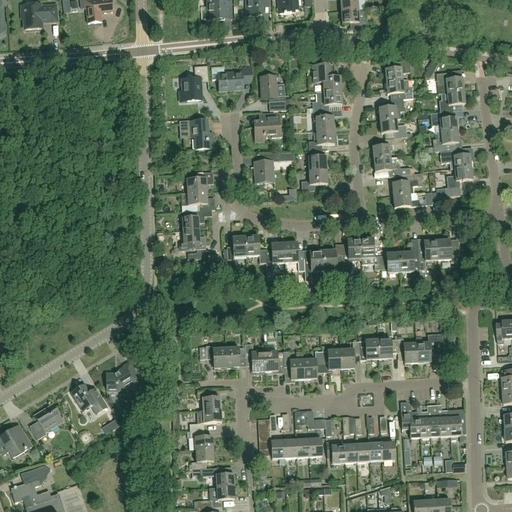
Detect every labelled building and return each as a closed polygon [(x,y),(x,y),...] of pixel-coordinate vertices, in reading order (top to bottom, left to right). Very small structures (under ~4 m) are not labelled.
[(92,0),(79,0),(81,11),(86,11),(87,25),(101,24),(100,15),(113,14),(111,0),(110,0),(93,2),(92,0)] [(205,0),(206,22),(224,21),(224,8),(231,8),(230,0),(205,0)] [(262,5),(269,4),(268,0),(245,0),(246,18),(262,18),(262,5)] [(277,0),(278,16),(294,15),(294,12),(298,12),(297,0),(293,0),(292,0),(277,0)] [(341,13),(358,12),(356,0),(351,0),(352,0),(340,1),(341,13)] [(24,21),(25,31),(41,30),(41,24),(43,24),(43,23),(46,23),(46,24),(57,23),(56,7),(40,8),(40,6),(22,8),(22,21),(24,21)] [(358,12),(341,13),(342,26),(354,25),(354,32),(366,31),(366,24),(365,13),(358,13),(358,12)] [(411,75),(409,63),(384,65),(386,84),(390,84),(403,83),(403,82),(402,76),(411,75)] [(335,79),(335,73),(334,66),(313,68),(313,75),(314,85),(315,85),(323,84),(324,94),(342,93),(341,79),(335,79)] [(183,93),(180,93),(181,104),(194,103),(202,102),(202,99),(201,84),(209,84),(208,68),(195,69),(196,80),(183,81),(183,93)] [(242,74),(225,75),(224,69),(212,70),(213,82),(219,81),(220,93),(244,92),(243,85),(253,84),(252,69),(242,70),(242,74)] [(447,95),(464,94),(463,80),(450,82),(449,75),(437,76),(438,88),(439,88),(440,96),(447,95)] [(277,94),(276,80),(261,81),(262,99),(269,99),(269,105),(286,104),(286,93),(277,94)] [(390,84),(386,84),(387,97),(400,96),(401,102),(404,102),(413,101),(412,89),(409,89),(408,83),(408,82),(403,82),(403,83),(390,84)] [(313,104),(313,110),(308,111),(308,115),(313,114),(322,113),(330,113),(329,107),(342,106),(342,93),(324,94),(316,95),(316,104),(313,104)] [(440,96),(441,103),(440,103),(440,115),(443,115),(453,114),(452,108),(465,106),(464,94),(447,95),(440,96)] [(404,102),(401,102),(391,103),(392,110),(379,111),(380,123),(397,122),(400,121),(399,114),(405,114),(404,102)] [(322,113),(313,114),(314,124),(316,124),(317,134),(325,133),(334,133),(334,119),(330,119),(330,113),(322,113)] [(440,115),(431,116),(432,128),(440,127),(441,134),(448,134),(458,133),(456,121),(443,122),(443,115),(440,115)] [(282,134),(281,134),(279,116),(263,117),(264,123),(255,124),(256,144),(266,143),(265,139),(271,138),(271,140),(282,139),(282,134)] [(196,152),(215,151),(214,135),(209,136),(208,122),(180,124),(181,140),(195,139),(196,152)] [(398,129),(397,122),(380,123),(381,136),(395,134),(395,141),(401,140),(407,140),(411,139),(411,135),(407,136),(406,128),(398,129)] [(325,133),(317,134),(317,143),(309,144),(310,154),(323,153),(323,152),(322,147),(335,146),(334,133),(325,133)] [(437,135),(437,142),(433,142),(434,154),(440,153),(447,153),(446,147),(459,145),(458,133),(448,134),(441,134),(437,135)] [(401,140),(395,141),(386,142),(386,148),(373,149),(374,162),(397,160),(397,159),(391,160),(390,153),(403,152),(401,140)] [(323,153),(310,154),(306,154),(307,164),(309,164),(309,173),(327,172),(327,159),(326,152),(323,152),(323,153)] [(447,153),(440,153),(442,165),(451,164),(451,172),(455,172),(455,171),(459,171),(472,169),(470,158),(457,159),(457,152),(447,153)] [(280,164),(280,155),(260,156),(261,163),(254,164),(256,186),(276,184),(274,164),(280,164)] [(397,160),(374,162),(375,174),(389,173),(389,179),(401,178),(405,178),(411,177),(411,170),(401,171),(400,166),(398,166),(397,160)] [(447,179),(448,191),(445,191),(446,199),(461,198),(460,190),(459,184),(473,182),(472,169),(459,171),(455,171),(455,172),(456,178),(447,179)] [(327,172),(309,173),(310,183),(302,184),(303,194),(315,193),(315,187),(328,186),(327,172)] [(188,194),(207,194),(207,186),(214,186),(213,174),(197,175),(197,181),(187,182),(188,194)] [(411,177),(405,178),(406,184),(393,185),(394,198),(410,196),(410,190),(423,188),(422,176),(411,177)] [(208,201),(207,194),(188,194),(189,207),(199,207),(199,213),(204,213),(216,212),(215,201),(208,201)] [(411,203),(410,196),(394,198),(395,210),(411,209),(420,208),(420,203),(411,203)] [(199,213),(189,213),(180,214),(181,221),(183,220),(183,233),(200,232),(199,224),(205,224),(204,213),(199,213)] [(183,233),(184,245),(180,245),(180,252),(194,251),(206,250),(205,239),(200,239),(200,232),(183,233)] [(247,258),(246,238),(233,239),(234,248),(227,249),(228,262),(235,262),(235,259),(247,258)] [(259,238),(246,238),(247,258),(260,257),(260,265),(266,265),(267,265),(266,252),(260,252),(259,238)] [(374,240),(361,241),(362,261),(361,261),(361,267),(374,266),(374,272),(382,272),(381,258),(375,258),(374,240)] [(343,272),(342,272),(343,278),(344,278),(351,278),(352,264),(352,261),(361,261),(362,261),(361,241),(348,242),(348,246),(349,257),(342,257),(343,272)] [(439,262),(437,242),(424,243),(425,259),(419,259),(420,272),(426,272),(426,263),(439,262)] [(450,242),(437,242),(439,262),(451,261),(451,265),(458,264),(457,257),(459,257),(460,257),(459,242),(458,242),(450,243),(450,242)] [(267,265),(266,265),(266,274),(273,274),(273,266),(285,265),(284,245),(272,246),(272,251),(266,252),(267,265)] [(298,245),(284,245),(286,265),(299,264),(299,273),(304,273),(305,273),(304,260),(298,260),(298,253),(298,245)] [(335,252),(323,253),(324,273),(337,272),(342,272),(343,272),(342,257),(337,258),(336,252),(335,252)] [(305,273),(304,273),(305,283),(305,284),(306,284),(312,284),(311,273),(312,273),(324,273),(323,253),(310,253),(311,259),(304,260),(305,273)] [(387,258),(381,258),(382,272),(388,271),(388,275),(395,275),(401,274),(400,254),(387,255),(387,258)] [(420,272),(419,259),(413,259),(413,254),(400,254),(401,274),(413,274),(414,289),(420,288),(420,278),(420,272)] [(502,326),(496,327),(498,346),(504,346),(504,342),(511,341),(511,356),(509,358),(499,359),(499,365),(511,364),(511,322),(502,323),(502,326)] [(404,341),(397,342),(398,355),(404,355),(405,366),(418,365),(416,333),(415,333),(415,339),(416,345),(404,346),(404,341)] [(421,333),(416,333),(418,365),(431,365),(430,355),(437,354),(436,338),(429,339),(430,345),(422,345),(422,339),(421,333)] [(392,340),(379,341),(380,361),(393,361),(392,355),(398,355),(397,342),(392,342),(392,340)] [(366,343),(359,344),(360,357),(366,357),(366,362),(380,361),(379,341),(366,342),(366,343)] [(354,351),(341,352),(342,371),(355,371),(354,357),(360,357),(359,344),(358,344),(353,344),(354,351)] [(227,370),(226,350),(213,351),(213,347),(207,348),(208,361),(214,361),(214,370),(227,370)] [(239,351),(239,350),(239,349),(226,350),(227,370),(240,369),(240,364),(246,363),(245,347),(244,347),(244,350),(239,351)] [(251,347),(245,347),(246,363),(252,363),(252,375),(266,374),(264,354),(253,354),(253,349),(251,347)] [(342,371),(341,352),(328,352),(328,353),(322,354),(322,367),(329,367),(329,372),(342,371)] [(284,373),(283,354),(278,354),(278,353),(264,354),(266,374),(279,373),(284,373)] [(290,353),(283,354),(284,373),(285,378),(291,378),(291,382),(304,381),(303,361),(290,362),(290,353)] [(322,367),(322,354),(316,354),(316,361),(303,361),(304,381),(317,381),(316,367),(322,367)] [(108,375),(107,392),(119,392),(133,384),(135,386),(141,382),(134,372),(130,365),(125,369),(124,369),(118,372),(118,375),(108,375)] [(137,370),(142,377),(147,374),(142,366),(137,370)] [(511,372),(503,373),(503,381),(504,394),(511,393),(511,372)] [(90,394),(85,386),(72,395),(83,413),(92,408),(97,415),(107,409),(95,390),(90,394)] [(198,401),(203,401),(204,413),(221,412),(221,400),(213,400),(212,393),(198,394),(198,401)] [(408,415),(407,404),(400,405),(402,432),(410,432),(410,441),(421,440),(420,421),(418,421),(418,414),(408,415)] [(63,423),(53,406),(35,417),(39,423),(30,428),(38,441),(47,436),(45,434),(63,423)] [(431,408),(427,408),(428,414),(428,421),(429,421),(430,440),(440,439),(439,420),(438,420),(438,413),(432,414),(431,408)] [(441,408),(437,408),(438,413),(438,420),(439,420),(440,439),(450,438),(449,420),(448,420),(448,413),(442,413),(441,408)] [(421,409),(418,409),(418,414),(418,421),(420,421),(421,440),(430,440),(429,421),(428,421),(428,414),(422,414),(421,409)] [(198,414),(199,426),(190,426),(191,433),(205,433),(204,425),(222,424),(221,412),(204,413),(198,414)] [(464,412),(451,413),(448,413),(448,420),(449,420),(450,438),(461,438),(461,437),(466,437),(464,412)] [(19,427),(0,438),(0,449),(2,453),(7,449),(13,459),(32,448),(19,427)] [(205,439),(205,433),(191,433),(191,441),(195,440),(196,453),(214,452),(213,439),(205,439)] [(309,441),(297,442),(298,460),(310,459),(309,441)] [(322,441),(309,441),(310,459),(322,459),(322,441)] [(297,442),(284,443),(284,452),(285,461),(298,460),(297,442)] [(284,452),(284,443),(272,443),(272,446),(272,452),(272,458),(272,461),(285,461),(284,452)] [(39,444),(35,446),(44,460),(48,458),(39,444)] [(345,465),(344,447),(344,444),(331,445),(331,448),(326,448),(327,460),(332,460),(332,466),(345,465)] [(381,445),(369,446),(370,464),(382,463),(381,445)] [(381,445),(382,463),(395,462),(394,445),(381,445)] [(370,464),(369,446),(357,447),(358,464),(370,464)] [(357,447),(344,447),(345,465),(358,464),(357,447)] [(214,452),(196,453),(196,465),(192,465),(192,472),(202,471),(207,471),(207,464),(215,464),(214,452)] [(432,468),(431,459),(423,459),(423,468),(432,468)] [(433,467),(442,467),(442,459),(433,459),(433,467)] [(464,466),(452,466),(453,474),(464,473),(464,466)] [(24,482),(25,486),(11,490),(16,505),(24,502),(27,510),(26,510),(26,511),(64,511),(59,495),(51,498),(49,493),(37,497),(35,489),(41,487),(51,472),(44,468),(21,475),(24,482)] [(207,471),(202,471),(202,479),(207,478),(207,479),(208,479),(208,484),(216,484),(217,490),(235,489),(234,476),(220,477),(219,470),(207,471)] [(202,471),(192,472),(193,479),(202,479),(202,471)] [(235,489),(217,490),(217,502),(236,501),(235,489)] [(450,511),(450,501),(437,502),(438,511),(450,511)] [(438,511),(437,502),(426,503),(426,511),(438,511)] [(426,511),(426,503),(413,503),(408,504),(408,511),(426,511)]
